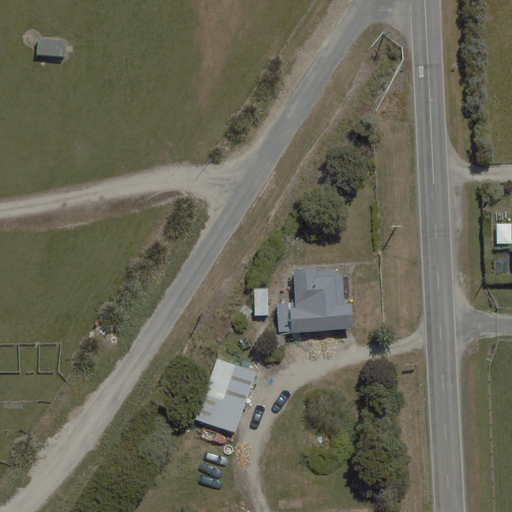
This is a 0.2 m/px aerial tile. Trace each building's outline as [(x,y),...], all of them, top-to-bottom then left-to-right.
[(37,38),(37,59),(67,59),(67,38),(37,38)] [(296,307),(279,308),(279,335),(353,333),(353,300),(344,301),(343,269),(295,270),(296,307)] [(270,315),(270,287),(255,287),(256,316),(270,315)] [(221,358),(194,418),(234,435),(261,375),(221,358)] [(331,492),(331,507),(362,507),(362,480),(345,480),(345,492),(331,492)]
